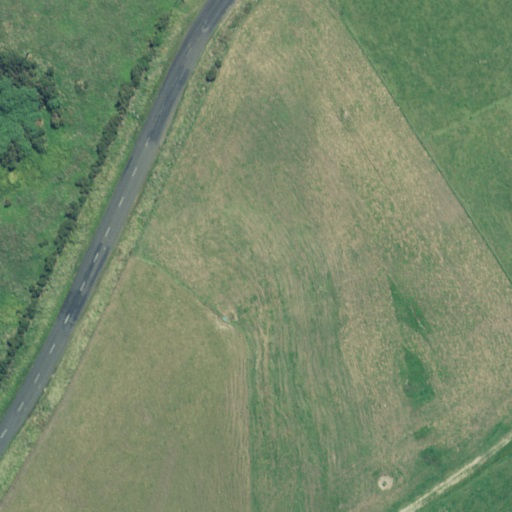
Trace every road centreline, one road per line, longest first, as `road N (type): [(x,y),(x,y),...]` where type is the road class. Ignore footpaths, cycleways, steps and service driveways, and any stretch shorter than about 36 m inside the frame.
road 1 (unclassified): [(0,437),(112,225),(214,0)]
road 2 (track): [(407,511),(511,435)]
